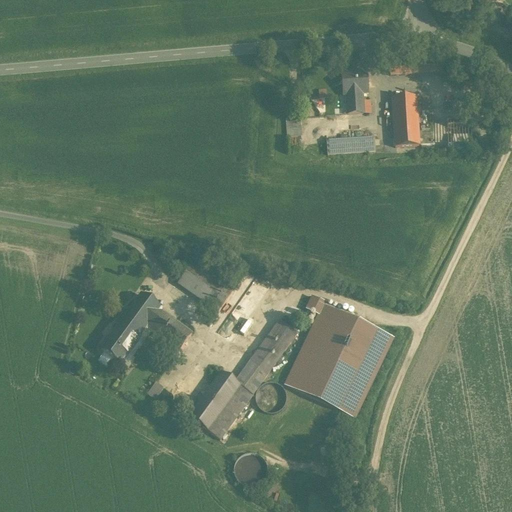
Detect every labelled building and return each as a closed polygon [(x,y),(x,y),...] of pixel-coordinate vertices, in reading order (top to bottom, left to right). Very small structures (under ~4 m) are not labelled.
[(366,74),(342,76),(343,97),(346,96),(348,116),(362,115),(361,95),(367,95),(366,74)] [(416,99),(391,100),(394,149),(419,148),(416,99)] [(300,120),(287,121),(288,140),(301,139),(300,120)] [(374,140),(326,144),(327,157),(375,154),(374,140)] [(218,314),(233,294),(191,263),(176,284),(218,314)] [(123,320),(143,335),(146,330),(178,353),(191,335),(160,312),(162,310),(141,295),(123,320)] [(312,299),(306,312),(319,317),(323,308),(325,308),(326,305),(312,299)] [(325,308),(323,308),(319,317),(285,388),(353,420),(391,340),(325,308)] [(120,365),(143,335),(123,320),(100,351),(120,365)] [(235,384),(221,374),(188,419),(220,442),(296,336),(279,324),(235,384)] [(157,401),(167,390),(160,383),(150,395),(157,401)] [(280,388),(276,386),(270,385),(265,386),(261,389),(258,393),(257,397),(257,402),(258,405),(261,409),(263,411),(268,412),(274,413),(278,411),(282,408),(284,404),(285,399),(284,394),(283,392),(280,388)]
